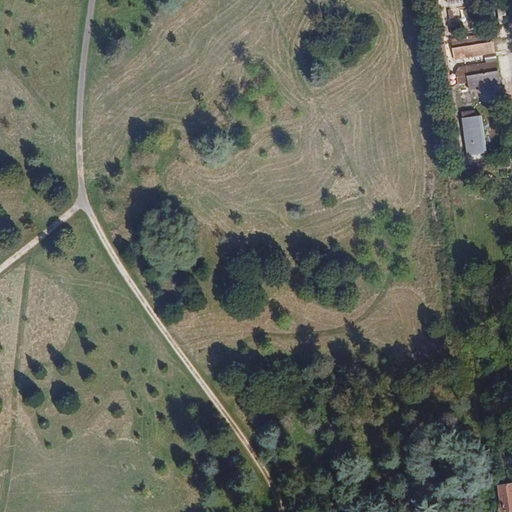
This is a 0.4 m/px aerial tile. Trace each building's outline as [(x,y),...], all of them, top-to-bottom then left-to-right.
[(427,0),(453,168),(464,166),(438,0),(427,0)] [(493,32),(452,39),(455,60),(496,54),(493,32)] [(501,85),(497,61),(459,67),(457,72),(458,83),(468,82),(470,90),(501,85)] [(465,129),(477,127),(475,112),(462,113),(465,129)] [(511,511),(511,481),(498,484),(502,511),(511,511)]
